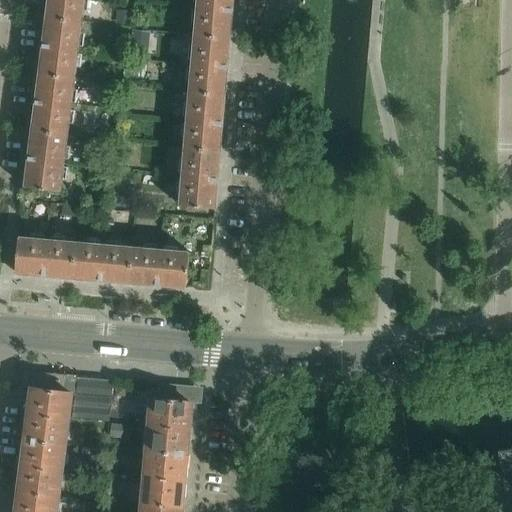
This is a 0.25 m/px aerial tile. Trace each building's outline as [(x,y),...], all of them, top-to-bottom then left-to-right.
[(85,0),(50,0),(48,20),(83,24),(85,0)] [(234,0),(198,0),(196,36),(231,40),(234,0)] [(117,13),(116,24),(131,26),(132,14),(117,13)] [(83,24),(48,20),(41,75),(76,80),(83,24)] [(136,32),(135,41),(137,42),(149,43),(150,34),(138,32),(136,32)] [(231,40),(196,36),(191,93),(226,96),(231,40)] [(76,80),(41,75),(33,131),(68,136),(76,80)] [(226,96),(191,93),(186,149),(221,152),(226,96)] [(68,136),(33,131),(26,189),(27,189),(27,188),(60,192),(61,192),(68,136)] [(216,210),(221,152),(186,149),(181,207),(182,207),(182,210),(173,209),(173,214),(181,214),(181,216),(193,217),(193,222),(215,224),(216,210)] [(78,243),(48,241),(19,238),(19,239),(20,239),(17,273),(16,273),(75,279),(78,243)] [(134,248),(105,246),(78,243),(75,279),(130,283),(134,248)] [(191,253),(162,251),(134,248),(130,283),(188,288),(188,287),(187,287),(190,254),(191,254),(191,253)] [(36,375),(34,389),(73,393),(112,396),(114,382),(36,375)] [(192,389),(163,387),(161,400),(191,403),(192,389)] [(73,393),(34,389),(33,397),(33,399),(27,441),(66,445),(73,393)] [(191,403),(161,400),(153,399),(149,450),(187,453),(191,403)] [(112,424),(111,438),(123,439),(124,425),(112,424)] [(66,445),(27,441),(21,492),(59,496),(66,445)] [(511,449),(500,452),(503,473),(511,471),(511,449)] [(187,453),(149,450),(144,502),(182,505),(187,453)] [(57,511),(59,496),(21,492),(18,511),(57,511)] [(181,511),(182,505),(144,502),(143,511),(181,511)]
